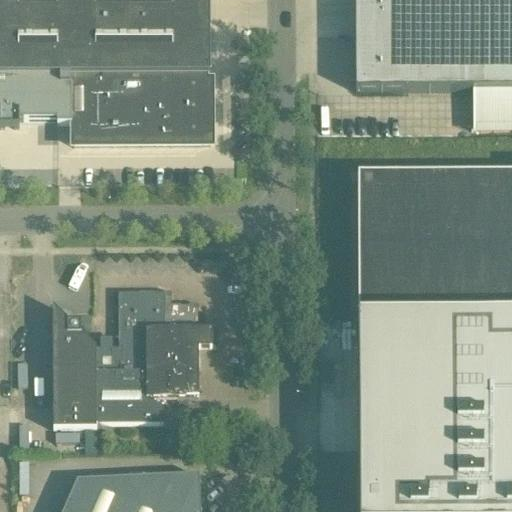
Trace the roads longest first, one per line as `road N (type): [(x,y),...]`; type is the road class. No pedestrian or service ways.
road 1 (unclassified): [(278,511),(278,219)]
road 2 (unclassified): [(0,221),(278,219)]
road 3 (unknown): [(280,485),(90,466),(58,477),(33,511)]
road 4 (unclassified): [(278,219),(276,0)]
